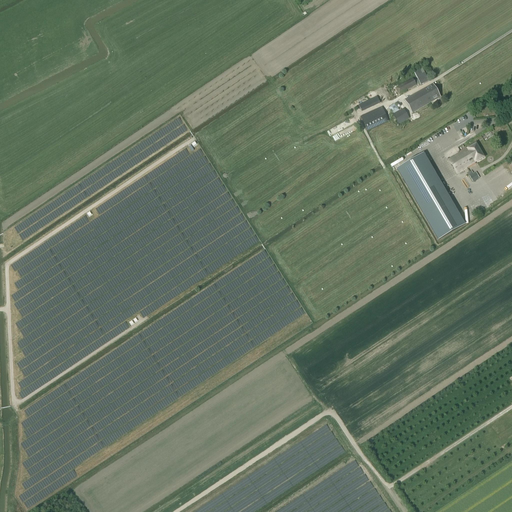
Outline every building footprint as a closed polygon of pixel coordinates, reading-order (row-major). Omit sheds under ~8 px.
[(417,79),(414,81),(412,79),(395,89),(399,96),(416,86),(416,85),(420,84),(417,79)] [(412,113),(441,97),(433,84),(405,100),(412,113)] [(359,105),(362,112),(380,104),(377,97),(359,105)] [(389,107),(393,113),(399,110),(396,103),(389,107)] [(382,107),(360,117),(367,131),(389,121),(382,107)] [(410,119),(404,108),(393,114),(399,125),(410,119)] [(466,149),(459,153),(464,161),(480,152),(476,143),(466,149)] [(464,161),(467,167),(474,163),(484,158),(480,152),(464,161)] [(456,173),(467,167),(464,161),(459,153),(448,160),(456,173)] [(465,225),(423,154),(397,169),(438,240),(465,225)] [(476,172),(473,173),(472,170),(468,172),(473,182),(480,178),(476,172)]
